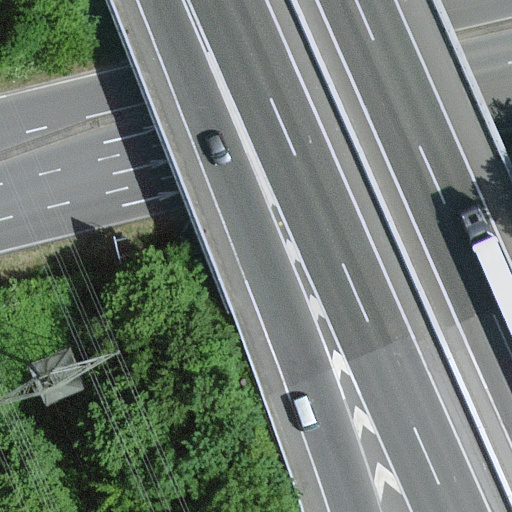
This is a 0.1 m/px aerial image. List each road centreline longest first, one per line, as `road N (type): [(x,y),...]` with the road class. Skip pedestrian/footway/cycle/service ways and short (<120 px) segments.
road 1 (motorway): [(225,0),(450,511)]
road 2 (motorway): [(169,0),(295,299),(354,511)]
road 3 (primary): [(506,0),(0,121)]
road 4 (primary): [(5,198),(511,78)]
road 5 (motorway): [(511,354),(358,0)]
